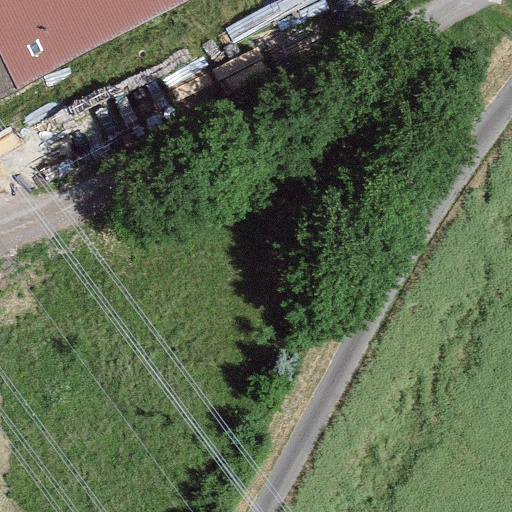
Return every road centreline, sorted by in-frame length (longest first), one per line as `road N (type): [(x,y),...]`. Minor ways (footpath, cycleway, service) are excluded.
road 1 (track): [(491,0),(0,233)]
road 2 (track): [(511,109),(457,179),(262,511)]
